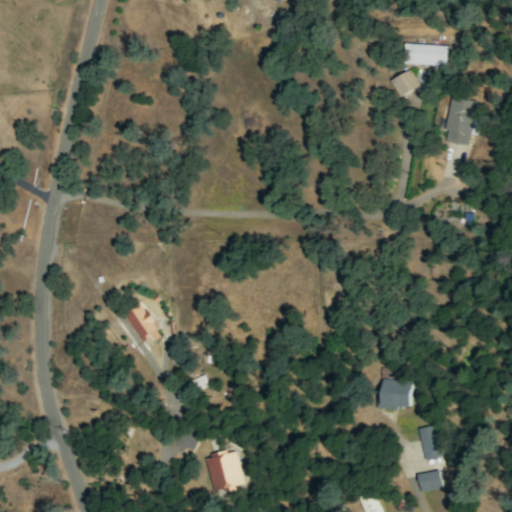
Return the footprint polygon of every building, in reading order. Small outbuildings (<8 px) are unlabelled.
[(404,64),(444,65),(445,46),(405,44),(404,64)] [(419,86),(410,70),(390,81),(399,97),(419,86)] [(441,141),(463,145),(471,101),(449,97),(441,141)] [(142,340),(158,328),(141,304),(124,316),(142,340)] [(206,394),(204,377),(192,378),(194,396),(206,394)] [(410,380),(380,379),(379,408),(409,409),(410,380)] [(439,457),(436,426),(418,427),(421,459),(439,457)] [(236,450),(205,457),(212,491),(224,488),(224,489),(243,485),(236,450)] [(417,474),(421,492),(441,488),(438,470),(417,474)] [(364,511),(381,511),(374,492),(359,498),(364,511)]
